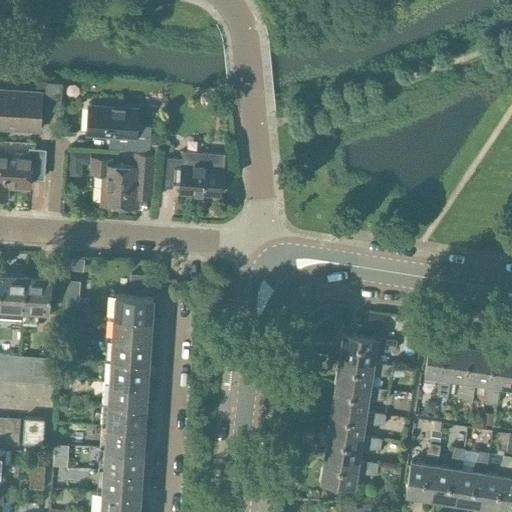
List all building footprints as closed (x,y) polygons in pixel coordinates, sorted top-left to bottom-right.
[(45,81),(43,109),(60,110),(62,82),(45,81)] [(0,88),(0,127),(39,130),(41,91),(0,88)] [(88,104),(86,132),(118,134),(117,148),(149,150),(151,125),(136,124),(137,108),(88,104)] [(0,152),(0,196),(6,197),(7,185),(29,186),(29,177),(43,178),(45,149),(30,148),(29,154),(0,152)] [(161,156),(159,187),(172,187),(172,183),(180,183),(179,193),(219,195),(221,165),(223,165),(224,153),(181,150),(181,158),(161,156)] [(92,157),(91,173),(103,174),(101,203),(137,206),(139,178),(151,178),(153,154),(136,153),(135,166),(109,164),(109,158),(92,157)] [(70,257),(69,269),(83,270),(84,257),(70,257)] [(0,316),(22,318),(22,323),(25,275),(0,274),(0,273),(0,316)] [(25,275),(22,323),(37,324),(38,311),(49,312),(52,277),(25,275)] [(109,292),(107,314),(151,317),(153,294),(109,292)] [(107,314),(106,336),(150,339),(151,317),(107,314)] [(372,362),(373,361),(374,350),(394,349),(395,340),(343,331),(339,356),(372,362)] [(106,336),(105,358),(149,361),(150,339),(106,336)] [(447,396),(450,376),(448,376),(453,342),(429,339),(423,372),(436,374),(436,394),(447,396)] [(478,346),(453,342),(448,376),(450,376),(460,378),(461,398),(471,400),(474,380),(473,380),(478,346)] [(503,350),(478,346),(473,380),(474,380),(485,382),(486,402),(496,404),(499,384),(498,384),(503,350)] [(511,351),(503,350),(498,384),(499,384),(510,386),(510,406),(511,406),(511,351)] [(7,354),(5,380),(18,381),(19,355),(7,354)] [(19,355),(18,381),(29,382),(31,356),(19,355)] [(41,383),(43,356),(31,356),(29,382),(41,383)] [(43,356),(41,383),(52,384),(54,357),(43,356)] [(339,356),(335,381),(369,387),(369,385),(370,375),(390,373),(392,364),(373,361),(372,362),(339,356)] [(105,358),(103,380),(147,383),(149,361),(105,358)] [(103,380),(102,402),(146,405),(147,383),(103,380)] [(335,381),(332,405),(365,411),(365,410),(367,399),(387,398),(388,388),(369,385),(369,387),(335,381)] [(56,409),(66,409),(66,401),(56,401),(56,409)] [(102,402),(100,424),(144,427),(146,405),(102,402)] [(332,405),(328,430),(361,435),(361,434),(363,424),(383,423),(384,413),(365,410),(365,411),(332,405)] [(0,417),(0,443),(6,444),(8,418),(0,417)] [(8,418),(6,444),(19,445),(21,418),(8,418)] [(23,442),(42,444),(44,419),(25,418),(23,442)] [(100,424),(99,446),(143,449),(144,427),(100,424)] [(328,430),(324,455),(357,460),(357,459),(359,449),(379,447),(381,437),(361,434),(361,435),(328,430)] [(65,460),(66,443),(52,442),(51,459),(65,460)] [(437,463),(440,444),(429,442),(422,461),(410,460),(405,493),(431,497),(436,463),(437,463)] [(99,446),(98,468),(142,470),(143,449),(99,446)] [(431,497),(455,501),(460,467),(461,467),(464,448),(454,446),(447,465),(437,463),(436,463),(431,497)] [(0,474),(17,475),(17,464),(5,463),(6,449),(0,448),(0,474)] [(455,501),(479,504),(484,471),(485,471),(488,452),(478,450),(471,469),(461,467),(460,467),(455,501)] [(479,504),(504,508),(509,475),(510,475),(511,464),(511,455),(503,454),(496,473),(485,471),(484,471),(479,504)] [(324,455),(320,480),(353,485),(355,473),(376,471),(377,462),(357,459),(357,460),(324,455)] [(44,465),(30,465),(29,476),(43,477),(44,465)] [(98,468),(96,490),(140,493),(142,470),(98,468)] [(0,474),(0,499),(2,500),(4,476),(16,476),(17,475),(0,474)] [(28,488),(42,489),(43,477),(29,476),(28,488)] [(96,490),(95,511),(101,511),(139,511),(140,493),(96,490)] [(339,511),(368,511),(370,507),(340,503),(339,511)]
